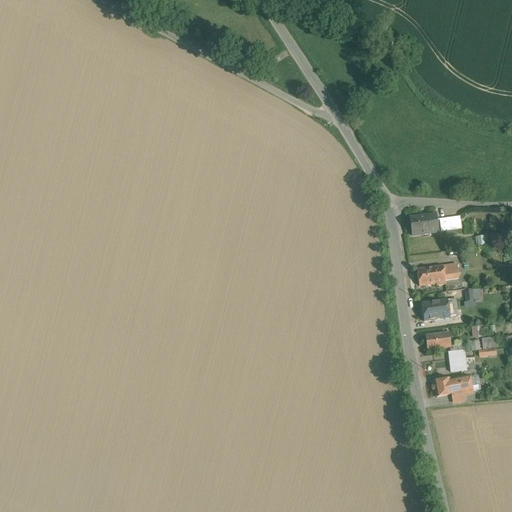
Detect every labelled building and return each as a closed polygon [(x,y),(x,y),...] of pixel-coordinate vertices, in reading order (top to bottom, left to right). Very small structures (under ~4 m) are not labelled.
[(436,215),(410,219),(412,237),(438,233),(436,215)] [(460,217),(446,219),(448,232),(455,231),(462,230),(460,217)] [(446,219),(440,220),(441,233),(446,232),(448,232),(446,219)] [(511,231),(502,230),(501,239),(511,241),(511,234),(511,231)] [(457,265),(417,270),(419,287),(436,285),(436,286),(445,285),(445,281),(459,279),(457,265)] [(473,292),(464,293),(466,303),(474,301),(473,292)] [(456,300),(421,304),(424,322),(450,319),(450,317),(458,316),(456,300)] [(472,338),(484,337),(483,325),(471,326),(472,338)] [(448,334),(426,337),(428,351),(449,349),(450,348),(450,347),(448,334)] [(481,341),(483,351),(498,349),(497,342),(492,343),(491,339),(481,341)] [(450,360),(465,358),(465,352),(450,353),(449,353),(450,360)] [(465,358),(450,360),(451,373),(467,371),(465,358)] [(450,380),(452,395),(452,398),(474,394),(471,376),(450,380)] [(452,395),(450,380),(433,383),(434,385),(432,387),(433,390),(435,391),(436,398),(452,395)]
